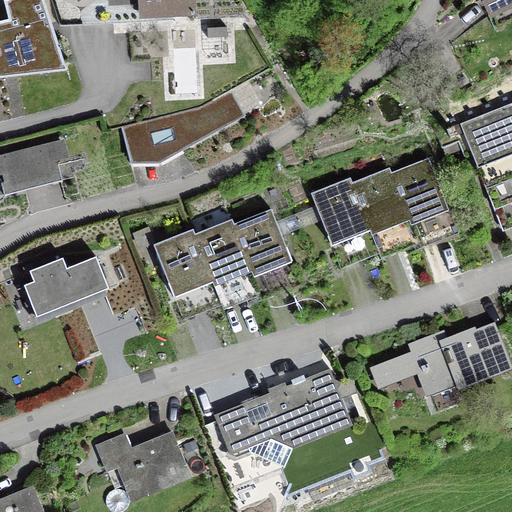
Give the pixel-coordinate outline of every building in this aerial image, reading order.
[(0,81),(67,73),(44,0),(6,0),(0,3),(0,81)] [(107,0),(108,8),(138,6),(139,23),(198,20),(196,0),(107,0)] [(511,0),(480,0),(490,21),(511,10),(511,0)] [(228,38),(227,28),(207,30),(208,40),(228,38)] [(246,116),(231,89),(201,106),(121,127),(131,166),(159,167),(246,116)] [(511,104),(460,125),(502,231),(511,226),(511,104)] [(4,199),(62,185),(57,164),(69,161),(65,141),(0,156),(0,176),(2,176),(5,188),(1,188),(4,199)] [(389,170),(352,185),(350,180),(311,195),(332,250),(354,241),(371,234),(372,238),(389,232),(409,224),(411,228),(429,221),(450,213),(429,160),(390,175),(389,170)] [(284,203),(279,188),(264,193),(269,208),(284,203)] [(194,236),(193,231),(153,246),(174,300),(196,292),(213,285),(215,289),(230,283),(252,275),(254,281),(270,275),(293,266),(272,212),(234,227),(232,222),(194,236)] [(24,289),(37,322),(110,293),(96,259),(67,271),(63,261),(29,274),(34,285),(24,289)] [(405,352),(365,366),(376,396),(414,382),(422,405),(454,394),(457,401),(490,389),(489,385),(511,376),(511,355),(498,318),(480,324),(477,317),(464,322),(466,327),(450,333),(447,325),(401,341),(405,352)] [(270,400),(216,422),(230,458),(248,451),(249,456),(284,471),(293,452),(352,430),(330,369),(305,379),(304,376),(266,391),(270,400)] [(126,434),(95,446),(106,475),(117,470),(131,507),(193,482),(173,433),(132,449),(126,434)] [(248,471),(259,471),(259,461),(248,461),(248,471)] [(0,511),(43,511),(33,488),(0,500),(0,511)]
